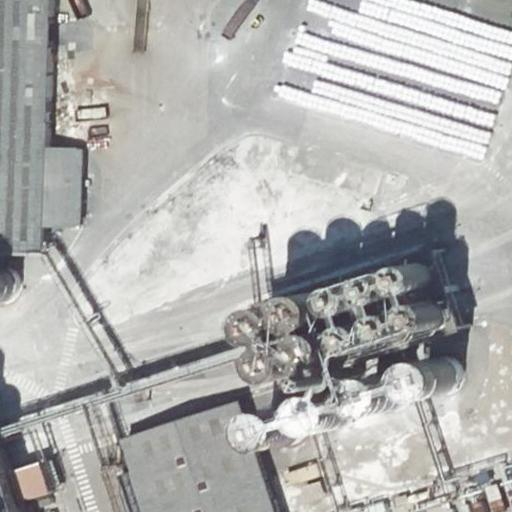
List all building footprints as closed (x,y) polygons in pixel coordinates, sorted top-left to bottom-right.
[(0,0),(0,273),(23,275),(24,257),(58,259),(60,229),(101,232),(105,158),(65,155),(71,2),(71,0),(0,0)] [(314,378),(496,317),(469,234),(287,296),(314,378)] [(9,279),(4,284),(2,286),(0,291),(0,304),(0,306),(4,311),(9,316),(15,318),(22,318),(29,317),(34,313),(36,310),(40,304),(41,298),(41,294),(38,288),(37,285),(32,280),(29,279),(22,277),(16,277),(9,279)] [(455,398),(458,397),(462,395),(467,390),(469,387),(471,380),(471,372),(471,369),(467,362),(462,357),(455,354),(448,353),(444,353),(437,356),(432,361),(428,367),(426,370),(426,378),(426,381),(429,388),(434,394),(440,397),(448,399),(455,398)] [(397,415),(404,414),(407,413),(413,409),(417,403),(419,397),(420,393),(418,386),(415,380),(413,377),(407,373),(400,371),(393,372),(390,372),(384,376),(381,378),(378,384),(376,391),(376,394),(377,401),(381,407),(384,410),(390,413),(397,415)] [(339,389),(333,394),(331,396),(329,400),(328,407),(328,414),(331,420),(336,426),(339,428),(345,430),(352,430),(359,429),(362,427),(367,422),(371,416),(372,409),(372,405),(370,398),(365,393),(359,389),(356,387),(349,386),(345,387),(339,389)] [(0,511),(44,511),(41,501),(70,491),(60,463),(32,472),(7,393),(0,395),(0,511)] [(307,406),(300,403),(297,402),(290,402),(284,404),(281,406),(276,411),(275,414),(273,421),(273,428),(275,431),(278,437),(283,442),(290,444),(297,444),(303,443),(306,441),(311,436),(315,430),(316,423),(315,420),(313,413),(312,410),(307,406)] [(148,475),(159,511),(281,511),(249,408),(137,442),(148,475)] [(159,511),(148,475),(124,483),(133,511),(159,511)]
